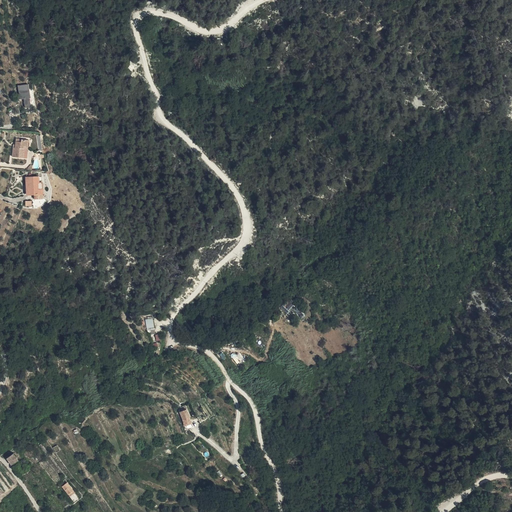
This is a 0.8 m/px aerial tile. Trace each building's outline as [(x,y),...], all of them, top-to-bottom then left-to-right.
[(27,83),(16,85),(19,99),(22,99),(24,108),(30,107),(28,98),(30,97),(27,83)] [(21,142),(17,142),(17,145),(16,148),(13,147),(12,156),(27,158),(29,139),(21,139),(21,142)] [(28,179),(27,190),(27,196),(35,196),(35,201),(32,202),(32,210),(37,210),(47,205),(44,200),(42,201),(42,196),(44,196),(43,184),(39,184),(39,179),(28,179)] [(286,302),(289,306),(294,302),(291,298),(286,302)] [(147,328),(155,326),(153,317),(145,319),(147,328)] [(179,411),(185,426),(191,424),(189,418),(190,418),(187,409),(179,411)] [(14,452),(7,458),(12,464),(19,458),(14,452)] [(12,464),(14,467),(21,462),(19,458),(12,464)] [(69,496),(73,493),(68,484),(63,488),(69,496)]
